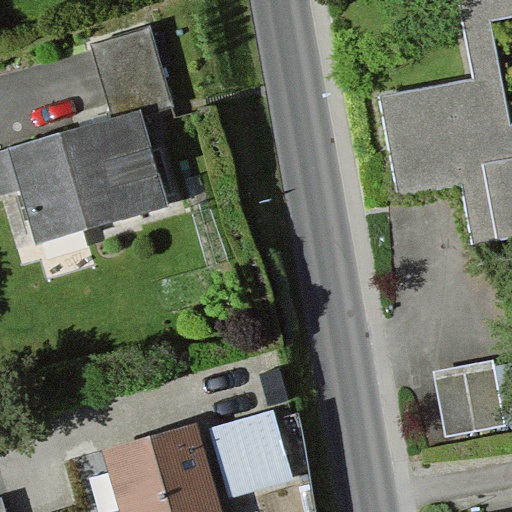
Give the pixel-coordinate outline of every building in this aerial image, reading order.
[(511,0),(494,0),(454,7),(469,89),(376,106),(393,198),(455,187),(467,253),(511,244),(511,0)] [(143,27),(94,41),(116,113),(164,98),(143,27)] [(137,125),(8,161),(18,198),(33,253),(163,217),(137,125)] [(0,203),(18,198),(8,161),(0,163),(0,203)] [(442,439),(503,429),(493,371),(432,381),(442,439)] [(271,423),(209,440),(226,505),(288,489),(271,423)] [(212,511),(193,439),(105,463),(118,511),(212,511)]
